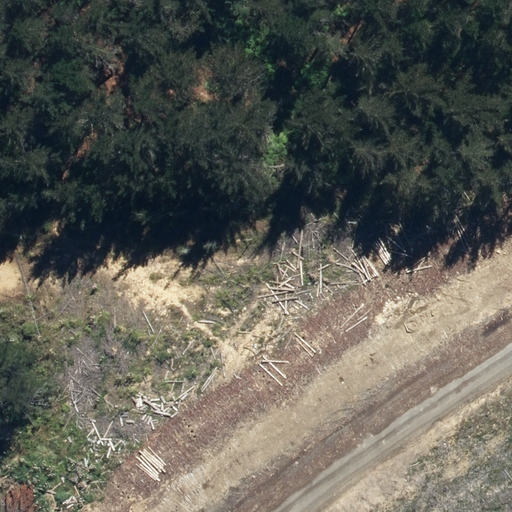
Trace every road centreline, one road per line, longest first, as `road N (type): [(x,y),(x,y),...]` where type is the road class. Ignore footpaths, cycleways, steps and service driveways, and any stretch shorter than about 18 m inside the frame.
road 1 (track): [(99,272),(256,268),(391,247),(511,272)]
road 2 (track): [(284,511),(511,344)]
